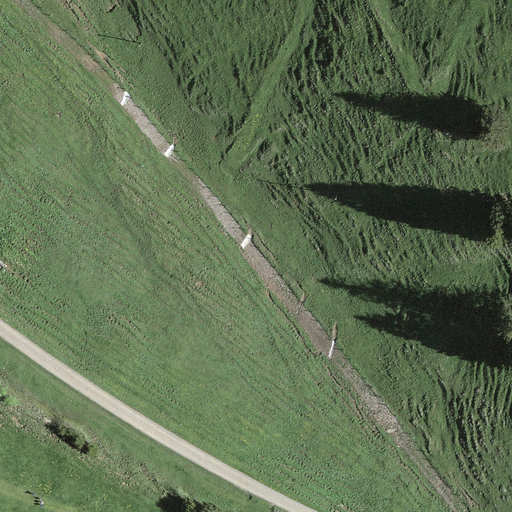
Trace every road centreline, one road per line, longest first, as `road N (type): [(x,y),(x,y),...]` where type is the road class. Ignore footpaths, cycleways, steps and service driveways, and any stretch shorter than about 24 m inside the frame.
road 1 (track): [(20,0),(152,125),(462,511)]
road 2 (track): [(0,324),(130,417),(300,511)]
